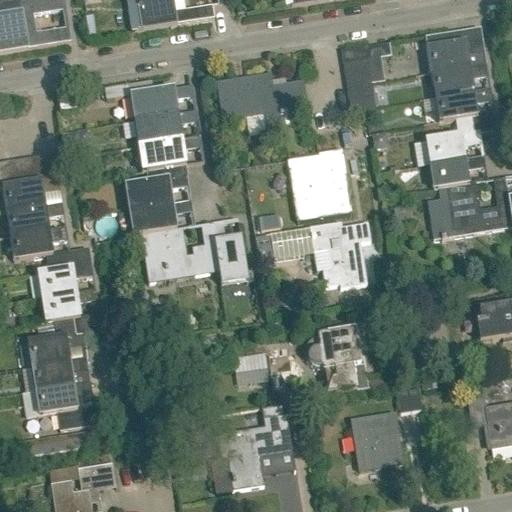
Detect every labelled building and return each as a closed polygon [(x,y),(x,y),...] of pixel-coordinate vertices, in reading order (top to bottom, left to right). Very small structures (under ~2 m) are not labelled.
[(0,0),(0,18),(22,15),(20,3),(19,0),(0,0)] [(22,15),(0,18),(0,56),(27,53),(70,45),(68,32),(36,37),(33,19),(65,14),(63,0),(38,0),(20,3),(22,15)] [(132,0),(138,34),(214,22),(212,11),(221,9),(221,8),(174,16),(173,7),(184,5),(183,0),(132,0)] [(288,0),(290,10),(329,4),(354,0),(288,0)] [(121,4),(123,25),(133,24),(130,2),(121,4)] [(430,77),(468,71),(468,70),(466,59),(484,56),(482,44),(481,43),(481,42),(459,46),(457,35),(424,41),(430,77)] [(343,67),(367,63),(365,52),(341,56),(343,67)] [(345,79),(369,75),(367,63),(343,67),(345,79)] [(472,96),(472,95),(470,83),(488,81),(485,68),(468,70),(468,71),(430,77),(434,102),(472,96)] [(346,91),(371,87),(369,75),(345,79),(346,91)] [(272,90),(270,78),(216,87),(222,127),(252,122),(251,117),(264,115),(267,134),(285,131),(282,113),(307,109),(305,97),(280,101),(278,89),(272,90)] [(97,82),(98,93),(120,91),(119,81),(97,82)] [(348,102),(373,99),(371,87),(346,91),(348,102)] [(134,127),(177,120),(175,104),(194,101),(192,91),(129,101),(134,127)] [(479,136),(479,137),(496,134),(493,116),(476,119),(474,108),(492,105),(489,92),(472,95),(472,96),(434,102),(438,127),(455,124),(455,123),(470,121),(472,137),(479,136)] [(350,115),(375,111),(373,99),(348,102),(350,115)] [(375,111),(350,115),(352,127),(367,124),(377,123),(375,111)] [(138,152),(181,144),(179,129),(198,126),(196,116),(181,118),(181,119),(177,120),(134,127),(138,152)] [(481,147),(479,137),(479,136),(472,137),(470,121),(455,123),(455,124),(457,139),(425,145),(429,170),(467,164),(466,163),(464,150),(481,147)] [(167,183),(186,180),(182,155),(202,152),(200,141),(185,143),(186,144),(181,144),(138,152),(142,177),(146,176),(165,173),(167,183)] [(46,186),(57,184),(53,159),(42,161),(46,186)] [(297,227),(302,226),(315,224),(352,218),(346,177),(343,159),(319,163),(319,160),(287,165),(290,184),(297,227)] [(445,192),(471,188),(469,174),(484,172),(483,160),(466,163),(467,164),(429,170),(433,195),(438,194),(445,193),(445,192)] [(35,188),(46,186),(42,161),(31,163),(35,188)] [(23,190),(35,188),(31,163),(19,164),(23,190)] [(12,191),(23,190),(19,164),(8,166),(12,191)] [(0,190),(0,193),(2,193),(12,191),(8,166),(0,167),(0,190)] [(188,191),(186,180),(167,183),(165,173),(146,176),(148,186),(124,190),(128,216),(172,209),(169,194),(188,191)] [(507,199),(506,191),(505,182),(493,184),(497,211),(479,214),(474,188),(471,188),(445,192),(445,193),(438,194),(439,205),(427,207),(433,244),(441,243),(441,245),(445,244),(445,242),(511,231),(507,199)] [(44,211),(44,210),(42,199),(59,196),(57,184),(46,186),(35,188),(23,190),(12,191),(2,193),(6,217),(44,211)] [(149,240),(176,235),(173,219),(192,216),(190,205),(176,207),(176,208),(172,209),(128,216),(133,242),(149,240)] [(48,235),(46,224),(63,221),(61,208),(44,210),(44,211),(6,217),(10,241),(48,235)] [(214,243),(219,276),(221,290),(247,286),(240,243),(225,245),(222,226),(212,228),(214,243)] [(167,285),(219,276),(214,243),(212,228),(201,230),(206,257),(187,261),(182,234),(176,235),(149,240),(154,268),(164,266),(167,285)] [(342,232),(341,228),(310,233),(313,252),(326,250),(330,274),(322,275),(325,292),(339,289),(340,293),(367,289),(361,256),(359,256),(358,248),(370,246),(367,228),(342,232)] [(70,273),(68,256),(51,259),(50,248),(67,245),(65,232),(48,235),(10,241),(14,266),(45,261),(48,277),(70,273)] [(273,264),(269,240),(254,242),(258,266),(273,264)] [(76,298),(76,297),(74,284),(92,282),(88,253),(68,256),(70,273),(48,277),(36,279),(40,304),(76,298)] [(76,298),(40,304),(44,329),(52,327),(73,324),(76,340),(82,339),(101,336),(101,335),(97,336),(95,320),(98,320),(98,319),(80,322),(78,309),(96,306),(94,294),(76,297),(76,298)] [(481,346),(511,341),(511,309),(479,314),(481,327),(476,327),(476,331),(479,331),(481,346)] [(76,340),(73,324),(52,327),(55,343),(27,348),(30,372),(69,366),(69,365),(82,363),(80,352),(84,352),(84,351),(82,339),(76,340)] [(355,334),(317,340),(317,342),(315,343),(313,343),(311,344),(309,346),(308,347),(306,349),(305,352),(305,353),(305,354),(304,356),(304,358),(305,361),(305,362),(306,363),(307,366),(309,368),(310,369),(311,370),(313,371),(315,372),(318,372),(321,372),(322,372),(323,376),(333,374),(335,383),(329,384),(331,398),(356,394),(368,392),(365,369),(360,370),(355,334)] [(69,366),(30,372),(34,396),(73,390),(85,388),(84,376),(88,376),(86,363),(85,363),(82,363),(69,365),(69,366)] [(26,387),(11,389),(16,415),(31,413),(26,387)] [(73,390),(34,396),(38,421),(57,418),(59,435),(96,429),(94,411),(85,412),(84,401),(92,400),(90,387),(85,388),(73,390)] [(418,392),(408,394),(398,395),(401,416),(411,414),(422,412),(418,392)] [(511,407),(485,412),(484,402),(467,404),(471,432),(487,430),(491,454),(511,450),(511,407)] [(359,475),(403,468),(395,418),(351,425),(359,475)] [(231,463),(236,495),(264,491),(259,458),(292,452),(286,419),(263,423),(265,432),(218,439),(222,465),(231,463)] [(90,511),(88,497),(105,494),(101,469),(78,473),(82,497),(73,498),(71,486),(51,490),(54,511),(90,511)]
